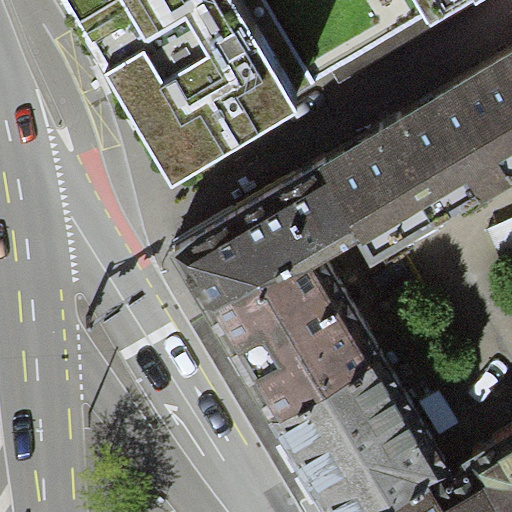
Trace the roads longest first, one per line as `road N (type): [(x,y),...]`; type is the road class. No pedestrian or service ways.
road 1 (residential): [(233,511),(147,339),(0,130)]
road 2 (residential): [(22,276),(145,446),(224,511)]
road 3 (primary): [(41,511),(22,276)]
road 4 (primary): [(22,276),(0,131)]
